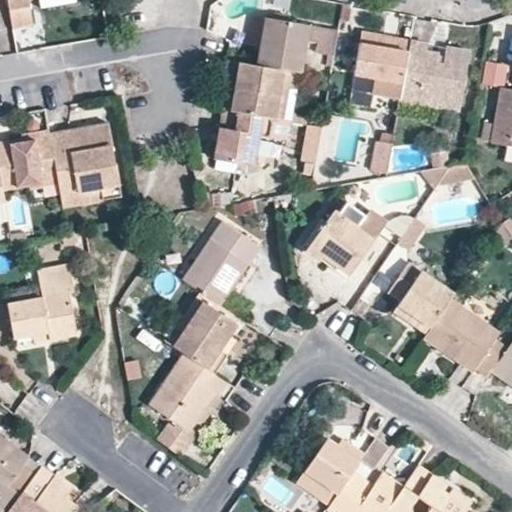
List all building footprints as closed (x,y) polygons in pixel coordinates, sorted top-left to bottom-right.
[(8,0),(14,28),(34,24),(31,7),(30,0),(40,0),(41,5),(71,0),(8,0)] [(277,20),(269,19),(264,47),(261,64),(293,70),(306,72),(310,42),(320,44),(318,53),(336,56),(340,30),(289,23),(290,17),(278,15),(277,20)] [(251,45),(264,47),(269,19),(256,17),(251,45)] [(360,29),(358,40),(394,46),(395,34),(360,29)] [(402,96),(412,39),(412,38),(395,34),(394,46),(358,40),(354,67),(374,70),(372,91),(402,96)] [(445,53),(444,53),(443,66),(436,65),(438,52),(427,50),(428,42),(412,39),(402,96),(402,98),(460,108),(469,49),(447,45),(445,53)] [(293,70),(261,64),(230,59),(227,76),(232,77),(242,79),(241,87),(231,86),(227,109),(276,118),(280,88),(289,88),(293,70)] [(487,81),(507,84),(510,66),(490,62),(487,81)] [(232,77),(231,86),(241,87),(242,79),(232,77)] [(511,88),(502,87),(492,142),(511,145),(511,88)] [(283,119),(289,88),(280,88),(276,118),(283,119)] [(276,118),(227,109),(223,130),(221,142),(218,158),(257,166),(262,133),(273,136),(276,118)] [(52,133),(52,134),(60,180),(62,192),(64,205),(84,201),(83,190),(121,184),(117,161),(113,162),(110,146),(113,145),(109,123),(52,133)] [(300,162),(314,165),(322,129),(307,126),(300,162)] [(388,174),(395,134),(383,132),(382,140),(376,139),(370,170),(388,174)] [(60,180),(52,134),(0,143),(0,161),(5,191),(45,183),(60,180)] [(431,153),(434,167),(449,164),(446,150),(431,153)] [(451,164),(439,181),(474,176),(465,162),(451,164)] [(435,187),(439,181),(451,164),(449,164),(434,167),(419,169),(435,187)] [(47,195),(62,192),(60,180),(45,183),(47,195)] [(122,194),(121,184),(83,190),(84,201),(122,194)] [(335,210),(306,250),(345,278),(386,221),(371,210),(358,228),(335,210)] [(426,223),(416,215),(399,240),(410,247),(426,223)] [(259,246),(223,221),(183,280),(200,291),(219,304),(259,246)] [(427,332),(450,299),(453,293),(407,262),(387,292),(399,300),(394,310),(427,332)] [(13,336),(33,333),(47,330),(49,338),(76,333),(68,292),(74,290),(69,263),(37,269),(42,296),(7,302),(13,336)] [(204,301),(237,324),(241,318),(219,304),(200,291),(180,323),(186,327),(204,301)] [(472,371),(474,369),(495,339),(499,333),(450,299),(427,332),(423,337),(436,346),(439,342),(460,358),(458,360),(472,371)] [(184,353),(206,368),(227,338),(237,324),(204,301),(186,327),(173,346),(184,353)] [(34,341),(49,338),(47,330),(33,333),(34,341)] [(235,343),(227,338),(206,368),(215,374),(235,343)] [(495,339),(474,369),(486,377),(490,371),(508,383),(511,385),(511,340),(507,347),(495,339)] [(183,457),(197,435),(188,430),(214,391),(222,396),(231,384),(215,374),(206,368),(184,353),(149,405),(171,420),(158,439),(183,457)] [(139,361),(124,363),(127,380),(142,377),(139,361)] [(511,406),(511,385),(508,383),(497,396),(511,406)] [(197,435),(222,396),(214,391),(188,430),(197,435)] [(0,503),(8,510),(34,475),(22,466),(29,456),(0,434),(0,489),(3,491),(0,494),(0,503)] [(337,493),(350,475),(357,464),(365,453),(348,442),(342,448),(328,437),(304,471),(337,493)] [(373,440),(365,453),(357,464),(369,473),(385,449),(373,440)] [(449,492),(429,478),(433,472),(418,463),(401,487),(383,511),(464,511),(472,501),(452,487),(449,492)] [(41,465),(34,475),(8,510),(6,511),(69,511),(76,503),(65,495),(48,484),(55,475),(41,465)] [(297,482),(329,504),(337,493),(304,471),(297,482)] [(383,511),(401,487),(379,471),(369,487),(366,491),(358,486),(361,482),(350,475),(337,493),(329,504),(328,506),(335,511),(383,511)] [(71,487),(55,475),(48,484),(65,495),(71,487)] [(369,487),(361,482),(358,486),(366,491),(369,487)] [(248,483),(244,488),(257,497),(261,492),(248,483)]
